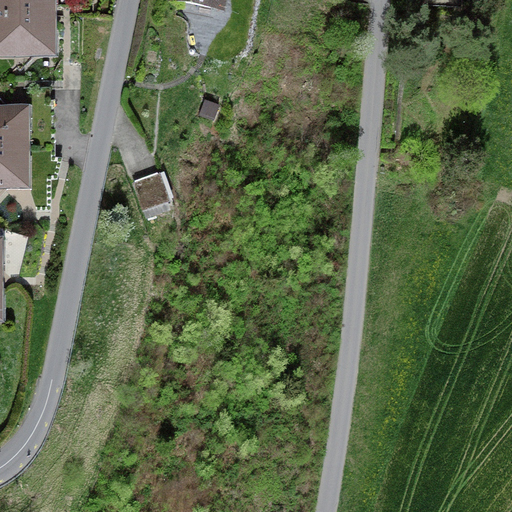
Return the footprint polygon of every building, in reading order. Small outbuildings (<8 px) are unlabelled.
[(60,0),(0,0),(0,17),(61,18),(60,0)] [(229,0),(169,0),(169,2),(227,15),(229,0)] [(0,63),(61,63),(61,18),(0,17),(0,63)] [(33,107),(0,107),(0,149),(33,149),(33,107)] [(0,192),(34,193),(33,149),(0,149),(0,192)] [(154,181),(138,188),(146,207),(163,200),(154,181)] [(11,240),(0,239),(0,284),(10,285),(11,240)] [(10,285),(0,284),(0,331),(9,332),(10,285)]
